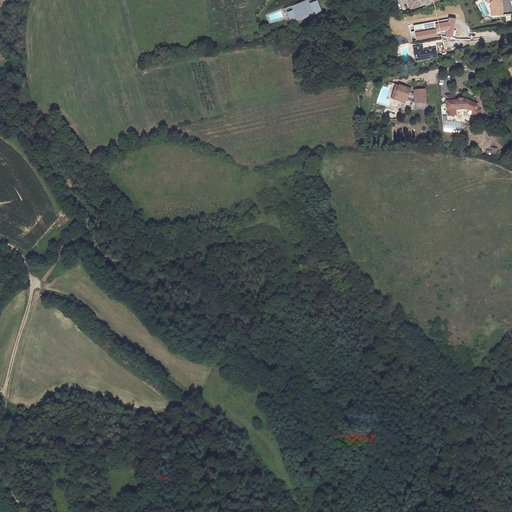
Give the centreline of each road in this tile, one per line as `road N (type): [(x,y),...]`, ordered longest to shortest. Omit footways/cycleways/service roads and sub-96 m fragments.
road 1 (track): [(33,281),(82,309),(210,411),(297,511)]
road 2 (track): [(247,166),(155,123),(125,0)]
road 3 (track): [(24,257),(53,225),(54,200),(0,135)]
